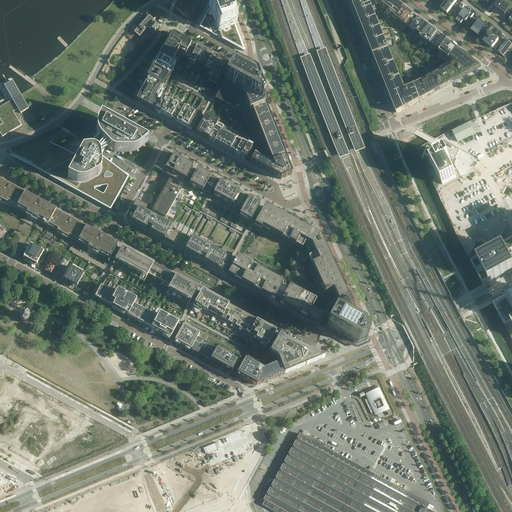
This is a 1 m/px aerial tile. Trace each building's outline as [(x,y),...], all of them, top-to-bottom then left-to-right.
[(214,0),(210,8),(200,27),(244,52),(235,26),(224,0),(214,0)] [(419,76),(403,35),(401,32),(399,26),(396,19),(398,17),(404,9),(405,8),(393,0),(350,0),(397,114),(398,113),(405,110),(406,109),(407,108),(412,106),(415,104),(420,101),(421,101),(425,98),(428,97),(421,81),(419,76)] [(494,7),(504,15),(509,8),(499,1),(494,7)] [(441,10),(447,14),(452,7),(447,3),(441,10)] [(409,13),(404,9),(396,19),(399,26),(409,13)] [(456,21),(461,24),(463,20),(466,22),(469,18),(471,20),(474,15),(465,9),(456,21)] [(414,16),(409,13),(399,26),(402,32),(414,16)] [(134,33),(139,37),(145,31),(146,32),(147,30),(146,29),(147,28),(148,29),(147,29),(152,34),(159,26),(157,24),(154,22),(153,23),(153,22),(154,21),(149,16),(134,33)] [(414,16),(402,32),(403,36),(405,37),(408,34),(419,20),(414,16)] [(408,34),(413,38),(415,34),(423,23),(419,20),(408,34)] [(471,32),(478,38),(486,28),(478,22),(471,32)] [(415,34),(420,37),(428,27),(423,23),(415,34)] [(433,31),(428,27),(420,37),(415,44),(420,48),(425,41),(433,31)] [(438,34),(433,31),(425,41),(430,45),(438,34)] [(492,49),(499,40),(490,33),(483,42),(492,49)] [(169,76),(173,78),(183,60),(190,46),(191,46),(191,45),(188,43),(174,36),(170,34),(152,67),(154,68),(168,75),(169,76)] [(425,51),(430,55),(435,48),(442,38),(438,34),(430,45),(425,51)] [(447,42),(447,41),(446,41),(446,40),(446,39),(445,39),(444,38),(443,39),(443,38),(442,38),(435,48),(439,52),(447,42)] [(497,52),(503,57),(511,44),(506,40),(497,52)] [(444,56),(452,45),(447,42),(439,52),(444,56)] [(444,56),(442,58),(446,61),(448,60),(449,59),(457,49),(452,45),(444,56)] [(183,61),(188,63),(188,62),(196,49),(194,48),(195,48),(191,46),(190,46),(183,60),(184,60),(183,61)] [(194,65),(202,51),(200,50),(197,49),(196,48),(189,62),(194,65)] [(421,81),(428,97),(481,68),(457,49),(449,59),(448,60),(446,61),(419,76),(421,81)] [(200,68),(207,54),(202,51),(194,65),(200,68)] [(419,51),(413,56),(416,60),(422,55),(419,51)] [(209,55),(207,54),(200,68),(205,71),(205,70),(212,57),(211,56),(212,56),(210,55),(209,55)] [(305,64),(312,61),(309,54),(300,58),(304,67),(306,66),(305,64)] [(210,73),(217,60),(212,57),(205,70),(210,73)] [(218,83),(228,66),(218,60),(217,60),(210,73),(208,77),(208,78),(208,79),(212,81),(212,80),(214,81),(214,82),(218,84),(218,83)] [(136,101),(155,111),(160,103),(165,92),(172,80),(173,78),(169,76),(168,75),(154,68),(152,67),(149,71),(152,72),(151,75),(148,73),(146,78),(148,79),(148,80),(144,87),(142,90),(137,88),(132,97),(136,100),(136,101)] [(232,68),(215,100),(242,114),(245,113),(265,106),(255,81),(232,68)] [(21,114),(29,109),(15,86),(16,86),(15,84),(14,84),(12,82),(4,86),(15,104),(11,107),(8,103),(0,107),(0,132),(2,137),(21,125),(13,112),(18,109),(21,114)] [(167,102),(171,95),(166,92),(160,103),(155,111),(157,112),(160,114),(167,102)] [(178,106),(181,101),(171,95),(167,102),(160,114),(171,120),(178,108),(178,106)] [(434,107),(443,103),(441,98),(432,101),(434,107)] [(187,129),(192,131),(202,114),(201,113),(203,110),(201,109),(204,103),(201,102),(196,112),(187,129)] [(184,109),(178,106),(178,108),(171,120),(176,123),(184,109)] [(292,175),(265,106),(245,113),(245,115),(246,116),(258,148),(255,154),(253,157),(250,163),(253,165),(254,165),(276,178),(281,180),(287,177),(292,175)] [(181,126),(190,109),(185,107),(184,109),(176,123),(181,126)] [(187,129),(196,112),(190,109),(181,126),(187,129)] [(209,141),(218,123),(206,116),(205,118),(204,120),(199,129),(199,130),(198,131),(197,132),(196,134),(206,139),(209,141)] [(128,178),(101,157),(109,150),(110,151),(111,151),(111,152),(112,152),(113,153),(114,153),(115,153),(116,153),(129,154),(130,154),(131,154),(132,153),(133,153),(135,153),(136,152),(137,152),(138,151),(148,143),(101,117),(98,124),(98,125),(97,126),(97,127),(97,128),(97,129),(97,130),(97,131),(97,132),(97,133),(97,134),(92,142),(89,148),(86,145),(85,144),(72,134),(64,128),(63,128),(13,153),(12,154),(10,155),(41,172),(110,210),(128,178)] [(214,143),(223,126),(218,123),(209,141),(212,142),(214,143)] [(458,143),(475,135),(469,124),(452,132),(458,143)] [(219,146),(229,129),(223,126),(214,143),(214,144),(215,144),(219,146)] [(224,149),(234,132),(229,129),(219,146),(220,147),(224,149)] [(239,135),(234,132),(224,149),(225,149),(229,152),(238,137),(239,135)] [(240,158),(248,143),(251,139),(246,136),(243,140),(235,155),(238,157),(240,158)] [(235,155),(243,140),(238,137),(229,152),(235,155)] [(287,146),(284,137),(279,138),(282,148),(287,146)] [(245,161),(254,146),(248,143),(240,158),(242,159),(245,161)] [(207,198),(217,181),(197,170),(194,176),(190,174),(193,168),(188,165),(164,151),(154,169),(155,169),(170,178),(169,180),(167,184),(155,206),(154,207),(152,210),(166,218),(167,216),(180,191),(188,176),(193,179),(188,187),(200,194),(206,197),(207,198)] [(435,160),(431,163),(443,185),(456,178),(443,154),(434,158),(435,160)] [(0,208),(106,267),(118,245),(86,228),(56,211),(25,194),(0,180),(0,208)] [(207,198),(206,200),(250,223),(260,204),(217,181),(207,198)] [(136,202),(127,219),(223,272),(234,253),(175,220),(167,216),(166,218),(152,210),(137,202),(136,202)] [(349,300),(320,237),(317,236),(314,234),(311,232),(290,221),(265,207),(260,214),(261,215),(257,221),(254,226),(261,230),(262,228),(302,249),(307,240),(310,241),(313,243),(311,248),(307,255),(306,257),(308,259),(308,258),(324,294),(334,289),(341,304),(348,301),(349,300)] [(463,243),(480,234),(477,229),(460,238),(463,243)] [(511,241),(471,263),(483,285),(511,269),(511,241)] [(31,245),(23,258),(37,266),(44,252),(43,252),(44,250),(40,248),(39,250),(36,248),(37,246),(32,244),(31,246),(31,245)] [(90,258),(87,257),(85,255),(82,254),(80,252),(77,251),(75,250),(72,248),(71,247),(69,250),(73,252),(72,253),(104,271),(106,267),(103,265),(101,264),(95,261),(90,258)] [(187,308),(189,304),(197,289),(176,277),(171,274),(167,272),(162,269),(158,267),(153,264),(123,248),(112,267),(187,308)] [(232,267),(228,274),(274,300),(283,283),(237,257),(235,262),(232,267)] [(53,274),(56,268),(55,267),(56,266),(54,265),(54,267),(48,263),(44,269),(53,274)] [(84,274),(71,267),(63,280),(77,287),(84,274)] [(107,279),(106,278),(95,298),(170,339),(181,320),(179,319),(107,279)] [(316,301),(289,286),(280,303),(320,325),(325,316),(312,308),(316,301)] [(300,345),(293,341),(287,338),(282,335),(280,334),(278,339),(274,336),(276,332),(272,330),(210,295),(202,291),(193,308),(191,310),(204,318),(261,349),(265,351),(270,353),(274,356),(277,357),(284,373),(284,375),(285,375),(289,373),(290,372),(293,371),(296,370),(297,370),(303,367),(305,366),(306,366),(309,364),(318,361),(319,360),(320,360),(321,360),(324,358),(323,357),(322,357),(321,356),(320,356),(319,355),(318,355),(317,354),(313,352),(307,349),(306,348),(304,347),(303,347),(302,346),(301,345),(300,345)] [(511,294),(493,304),(504,324),(511,319),(511,294)] [(349,301),(349,300),(348,301),(341,304),(338,305),(338,306),(337,306),(336,308),(334,312),(334,313),(333,314),(327,326),(325,328),(328,330),(329,330),(333,332),(355,344),(356,344),(356,345),(357,345),(365,341),(366,341),(366,340),(367,340),(367,339),(367,338),(362,327),(354,311),(352,307),(349,301)] [(30,318),(30,317),(29,317),(29,316),(29,315),(28,315),(27,314),(26,314),(25,314),(24,314),(23,314),(22,315),(21,316),(21,317),(20,317),(20,318),(20,319),(20,320),(21,321),(21,322),(22,323),(23,323),(24,324),(25,324),(26,324),(27,323),(28,323),(28,322),(29,322),(29,321),(30,320),(30,319),(30,318)] [(240,359),(243,353),(185,322),(183,326),(177,337),(230,366),(232,362),(236,365),(240,359)] [(277,357),(274,356),(264,360),(245,349),(243,353),(240,359),(236,365),(237,366),(239,367),(240,368),(237,374),(236,375),(242,378),(249,382),(249,381),(252,382),(251,383),(257,386),(284,375),(284,373),(277,357)] [(1,376),(0,377),(0,449),(44,474),(121,442),(1,376)] [(387,410),(383,400),(382,398),(379,391),(373,394),(368,396),(376,415),(387,410)] [(300,511),(315,485),(333,452),(329,450),(330,447),(310,436),(309,439),(301,435),(275,481),(264,501),(284,511),(300,511)] [(364,511),(381,479),(333,452),(315,485),(364,511)] [(365,511),(400,511),(410,494),(381,479),(364,511),(365,511)] [(0,492),(11,488),(0,481),(0,492)] [(365,511),(364,511),(315,485),(300,511),(432,511),(431,511),(433,508),(429,506),(430,505),(428,504),(423,511),(365,511)] [(423,511),(428,504),(410,494),(400,511),(423,511)]
